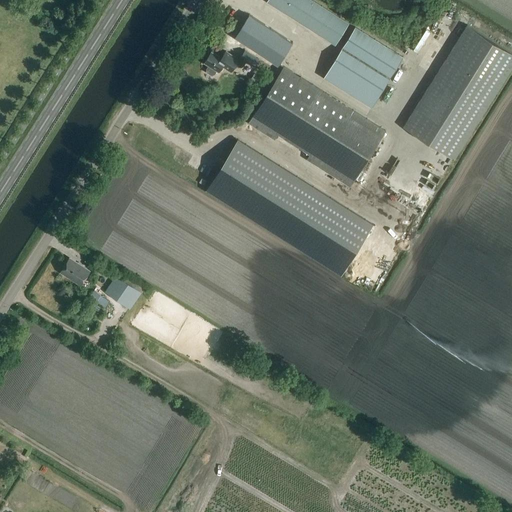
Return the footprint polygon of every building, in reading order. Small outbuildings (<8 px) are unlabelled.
[(352,30),(346,27),(348,23),(311,0),(266,0),(266,1),(335,44),(337,41),(343,44),(324,77),(371,107),(402,58),(355,27),(352,30)] [(278,66),(293,41),(250,14),(234,38),(278,66)] [(456,159),(511,68),(511,53),(467,26),(404,127),(456,159)] [(417,53),(430,33),(426,30),(413,51),(417,53)] [(256,66),(260,59),(245,50),(241,57),(256,66)] [(239,59),(226,51),(221,58),(211,51),(204,63),(208,66),(206,68),(206,70),(207,72),(211,74),(213,74),(214,74),(216,71),(218,72),(222,66),(231,71),(239,59)] [(350,187),(386,130),(284,66),(249,122),(291,149),(293,145),(302,151),(300,154),(350,187)] [(256,73),(252,79),(259,84),(263,77),(256,73)] [(238,138),(206,189),(341,274),(373,224),(238,138)] [(420,188),(425,181),(412,172),(407,179),(420,188)] [(80,284),(89,271),(69,258),(60,272),(80,284)] [(143,286),(127,275),(124,280),(117,276),(106,292),(128,307),(143,286)]
